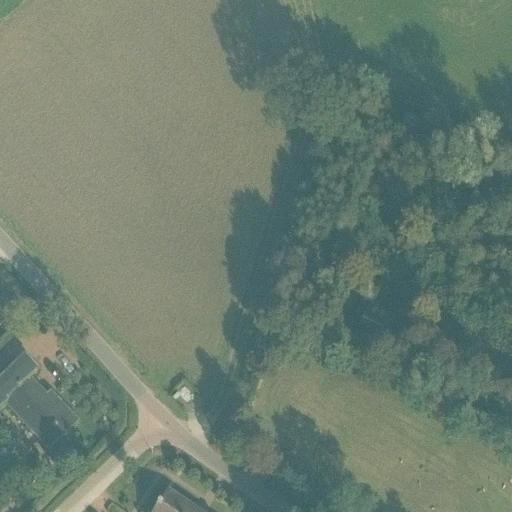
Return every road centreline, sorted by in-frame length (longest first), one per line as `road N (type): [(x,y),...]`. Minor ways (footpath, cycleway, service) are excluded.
road 1 (track): [(303,0),(314,111),(218,412),(186,440)]
road 2 (residential): [(163,422),(0,242)]
road 3 (track): [(511,135),(483,137),(339,74),(314,76)]
road 4 (residential): [(285,511),(163,422)]
road 5 (residential): [(163,422),(69,511)]
